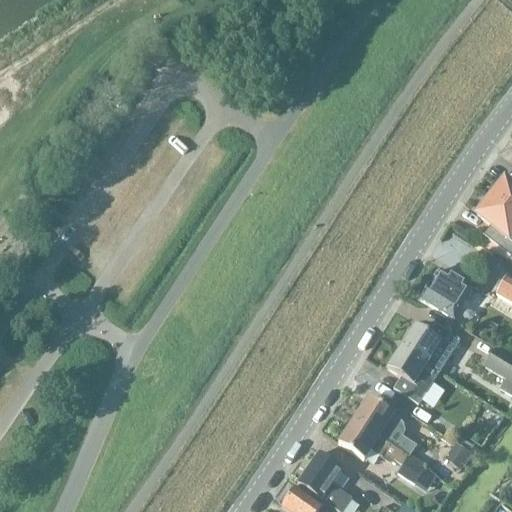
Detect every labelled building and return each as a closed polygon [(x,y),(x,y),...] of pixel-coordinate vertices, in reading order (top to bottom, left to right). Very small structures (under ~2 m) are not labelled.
[(511,217),(511,189),(503,182),(501,186),(497,183),(486,197),(511,217)] [(511,255),(511,217),(486,197),(475,211),(479,214),(476,217),(496,233),(488,242),(510,259),(511,255)] [(453,322),(471,292),(438,272),(419,302),(453,322)] [(511,282),(506,278),(495,296),(490,306),(503,315),(509,305),(511,306),(511,282)] [(400,351),(426,367),(432,357),(445,365),(459,343),(434,327),(427,339),(413,330),(400,351)] [(419,378),(426,367),(400,351),(386,371),(400,380),(392,392),(417,408),(431,386),(419,378)] [(484,370),(504,383),(498,391),(511,400),(511,399),(511,364),(495,353),(484,370)] [(352,424),(407,460),(414,449),(400,440),(400,439),(402,433),(401,426),(397,422),(392,419),(393,418),(367,401),(352,424)] [(424,471),(407,460),(352,424),(337,446),(363,463),(372,449),(401,468),(396,475),(414,486),(424,471)] [(318,456),(297,486),(334,511),(343,511),(351,501),(331,488),(342,472),(318,456)] [(412,492),(427,501),(437,485),(422,475),(412,492)] [(284,498),(285,501),(280,509),(284,511),(326,511),(294,489),(291,494),(287,493),(284,498)]
